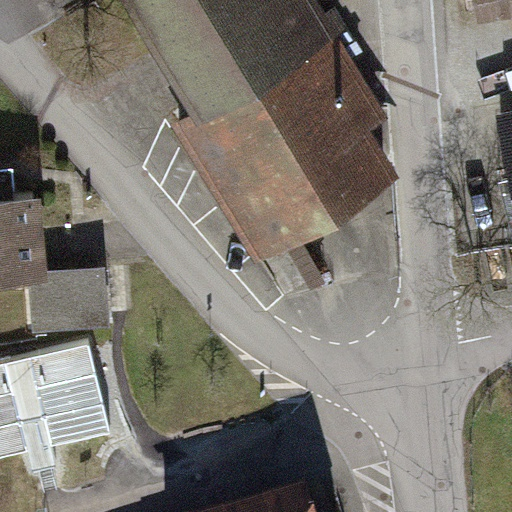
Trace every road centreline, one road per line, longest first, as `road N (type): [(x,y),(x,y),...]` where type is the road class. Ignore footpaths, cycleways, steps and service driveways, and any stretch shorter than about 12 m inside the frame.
road 1 (residential): [(418,428),(239,325),(0,35)]
road 2 (residential): [(401,0),(419,349)]
